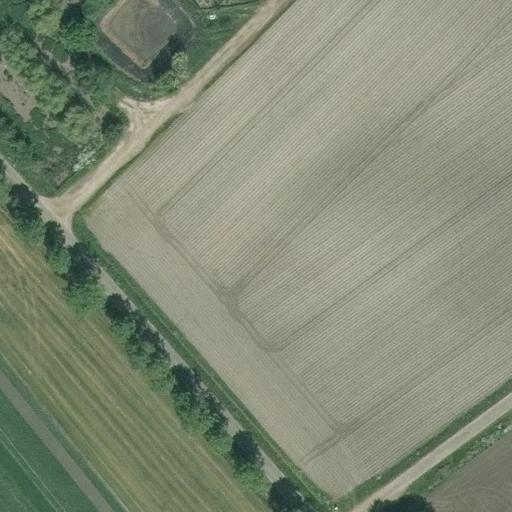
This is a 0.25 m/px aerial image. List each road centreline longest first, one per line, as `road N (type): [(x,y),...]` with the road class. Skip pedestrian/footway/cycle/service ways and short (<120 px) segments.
road 1 (unclassified): [(308,511),(0,167)]
road 2 (unclassified): [(363,511),(511,403)]
